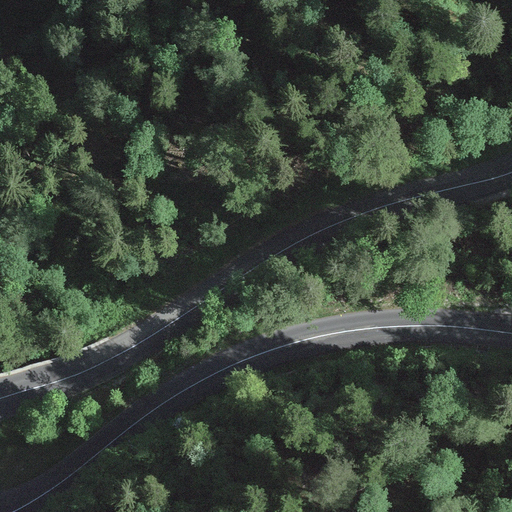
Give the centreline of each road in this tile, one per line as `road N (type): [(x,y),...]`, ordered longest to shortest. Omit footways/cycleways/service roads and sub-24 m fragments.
road 1 (secondary): [(511,171),(354,214),(253,265),(115,354),(0,397)]
road 2 (secondary): [(14,511),(148,412),(243,359),(377,327),(511,333)]
